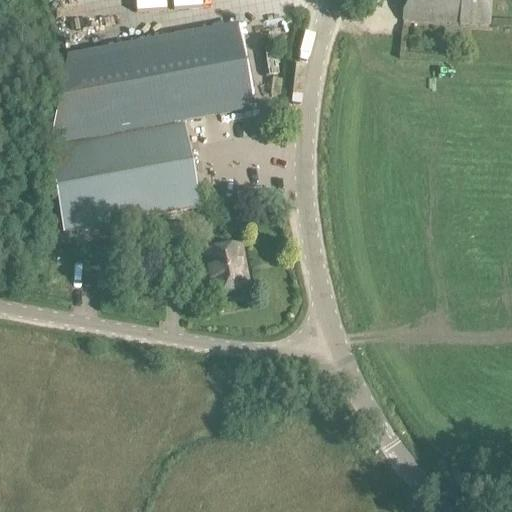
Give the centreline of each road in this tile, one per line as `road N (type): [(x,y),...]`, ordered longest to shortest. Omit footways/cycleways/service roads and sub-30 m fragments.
road 1 (unclassified): [(335,339),(306,232),(300,166),(307,50),(326,0)]
road 2 (unclassified): [(335,339),(228,344),(0,310)]
road 3 (unclassified): [(448,511),(351,383),(335,339)]
